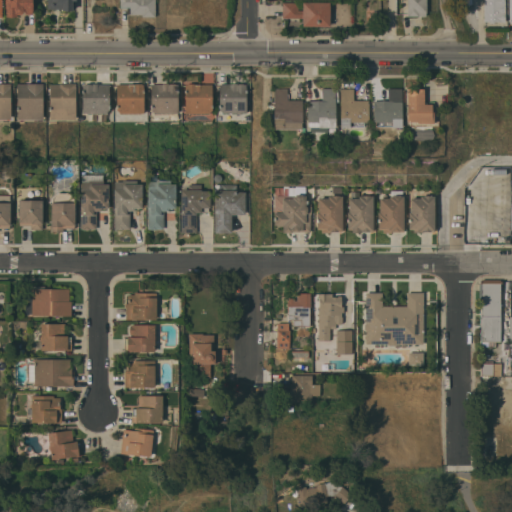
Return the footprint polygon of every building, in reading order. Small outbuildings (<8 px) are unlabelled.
[(4,2),(4,0),(33,0),(33,11),(24,11),(22,13),(21,14),(20,14),(18,14),(17,14),(17,16),(6,16),(6,2),(4,2)] [(48,9),(47,0),(76,0),(76,1),(72,1),(73,10),(62,10),(62,8),(48,9)] [(155,0),(155,16),(142,16),(142,14),(130,14),(130,8),(120,8),(120,0),(155,0)] [(402,3),(402,0),(426,0),(427,12),(426,12),(426,16),(408,16),(408,3),(402,3)] [(484,0),(501,0),(501,17),(484,17),(484,0)] [(330,26),(303,26),(302,18),(282,18),(282,2),(298,2),(298,10),(302,10),(302,2),(329,2),(330,26)] [(0,83),(10,83),(10,119),(0,119),(0,83)] [(17,84),(27,84),(27,83),(43,83),(43,119),(17,119),(17,84)] [(49,84),(59,84),(59,83),(75,83),(75,119),(49,119),(49,84)] [(107,113),(82,113),(82,84),(85,84),(91,84),(92,84),(92,83),(97,83),(97,84),(109,84),(109,109),(107,112),(107,113)] [(151,84),(162,84),(162,83),(168,83),(175,83),(175,84),(178,84),(178,113),(153,113),(153,112),(151,109),(151,84)] [(185,113),(185,84),(187,84),(187,83),(194,83),(194,84),(212,84),(212,109),(210,113),(185,113)] [(219,84),(230,84),(230,83),(236,83),(236,84),(238,84),(238,83),(243,83),(243,84),(246,84),(246,113),(222,113),(222,112),(219,110),(219,84)] [(116,84),(144,84),(144,113),(119,113),(119,112),(116,109),(116,84)] [(273,88),(287,88),(287,100),(302,99),(302,122),(301,122),(301,128),(275,129),(275,127),(274,127),(273,88)] [(327,127),(327,131),(316,131),(316,126),(308,127),(308,121),(307,121),(307,101),(322,101),(321,88),(335,88),(335,89),(338,89),(338,101),(334,101),(335,127),(327,127)] [(340,88),(353,88),(353,100),(368,100),(368,122),(350,122),(350,127),(340,127),(340,88)] [(402,127),(375,127),(375,122),(373,122),(373,101),(386,101),(386,92),(388,92),(388,88),(401,88),(402,127)] [(407,88),(423,88),(423,104),(431,104),(431,111),(433,111),(433,123),(416,123),(416,121),(407,121),(407,88)] [(81,181),(81,174),(103,174),(103,184),(108,184),(109,207),(105,207),(105,209),(101,209),(101,210),(96,210),(96,228),(81,228),(81,181)] [(148,181),(149,181),(149,175),(157,175),(157,180),(170,180),(170,179),(176,179),(176,208),(172,208),(172,209),(168,209),(168,210),(163,210),(163,229),(148,229),(148,181)] [(114,182),(122,182),(122,180),(137,180),(137,184),(142,184),(142,208),(139,208),(139,209),(135,209),(135,210),(130,210),(130,229),(114,229),(114,182)] [(201,184),(201,191),(210,191),(210,207),(208,207),(208,212),(196,212),(197,232),(181,233),(181,214),(181,189),(189,189),(189,184),(201,184)] [(215,232),(215,185),(237,185),(237,191),(245,191),(245,214),(231,214),(231,232),(215,232)] [(284,198),(284,187),(303,187),(303,195),(306,195),(306,200),(308,200),(308,212),(310,212),(310,231),(292,231),(292,232),(283,232),(283,226),(278,226),(276,224),(274,224),(274,204),(283,204),(283,198),(284,198)] [(391,196),(391,190),(402,190),(402,196),(404,196),(404,231),(392,231),(392,232),(383,232),(383,229),(378,229),(378,228),(378,212),(379,212),(379,198),(389,198),(389,196),(391,196)] [(75,228),(63,228),(63,232),(51,232),(51,202),(52,202),(52,198),(53,196),(55,194),(58,193),(68,193),(71,194),(72,196),(74,198),(74,202),(75,202),(75,228)] [(342,231),(329,231),(329,232),(321,232),(321,229),(317,229),(317,228),(316,228),(316,212),(318,212),(318,198),(328,198),(328,196),(332,196),(332,195),(339,195),(339,196),(342,196),(342,231)] [(373,231),(361,231),(361,232),(352,232),(352,229),(348,229),(348,228),(347,228),(347,212),(349,212),(349,198),(359,198),(359,196),(362,196),(362,195),(370,195),(370,196),(373,196),(373,231)] [(434,231),(421,231),(421,232),(413,232),(413,229),(409,229),(409,228),(409,212),(410,212),(410,198),(420,198),(420,196),(424,196),(424,195),(431,195),(431,196),(434,196),(434,231)] [(42,200),(42,229),(30,229),(30,225),(19,225),(19,222),(19,200),(42,200)] [(0,202),(10,202),(10,227),(0,227),(0,202)] [(481,341),(481,303),(479,303),(479,283),(480,283),(480,281),(481,281),(481,279),(500,279),(500,281),(502,281),(502,303),(500,303),(501,341),(481,341)] [(32,315),(32,313),(31,313),(31,300),(28,300),(28,295),(32,295),(32,288),(69,288),(69,300),(72,300),(71,315),(32,315)] [(156,292),(156,319),(126,319),(126,307),(125,307),(125,303),(128,303),(128,294),(134,294),(134,292),(156,292)] [(423,344),(397,344),(396,345),(389,345),(388,344),(366,344),(366,331),(364,329),(364,324),(366,322),(366,292),(382,292),(382,306),(407,306),(407,292),(423,293),(423,344)] [(310,326),(293,326),(293,320),(288,320),(288,315),(288,306),(287,306),(287,298),(294,298),(294,300),(296,300),(296,293),(310,293),(310,326)] [(319,293),(332,293),(332,296),(341,296),(341,306),(344,306),(344,312),(341,312),(341,316),(342,316),(342,318),(343,318),(343,321),(342,321),(342,323),(341,323),(341,324),(337,324),(337,323),(336,323),(336,325),(330,325),(330,340),(318,340),(319,293)] [(289,323),(288,330),(290,330),(289,348),(277,348),(277,322),(289,323)] [(41,323),(65,323),(65,334),(72,334),(72,350),(41,350),(41,323)] [(155,324),(155,351),(127,351),(127,350),(124,350),(125,338),(127,338),(127,336),(130,336),(130,325),(131,325),(131,324),(155,324)] [(337,343),(336,330),(352,330),(352,343),(352,354),(337,354),(337,343)] [(189,333),(202,333),(202,334),(214,334),(214,350),(217,350),(217,363),(210,363),(210,377),(199,377),(199,375),(192,375),(192,363),(189,363),(189,333)] [(497,360),(486,360),(486,358),(482,358),(482,344),(487,344),(487,342),(498,342),(497,360)] [(335,346),(335,354),(326,354),(326,346),(335,346)] [(409,364),(409,352),(423,352),(423,364),(409,364)] [(34,385),(34,380),(28,380),(28,364),(34,364),(34,358),(70,359),(70,368),(73,368),(73,386),(34,385)] [(125,371),(126,371),(126,362),(133,362),(133,360),(154,360),(155,387),(125,387),(125,371)] [(481,363),(493,363),(493,376),(481,375),(481,363)] [(312,375),(312,384),(320,384),(320,395),(312,395),(312,402),(290,402),(290,404),(283,404),(283,389),(290,389),(290,383),(292,383),(292,375),(312,375)] [(204,397),(188,396),(188,388),(205,388),(204,397)] [(31,422),(31,395),(53,395),(53,397),(60,397),(60,406),(62,406),(62,422),(31,422)] [(163,422),(131,422),(131,415),(132,415),(132,408),(135,408),(135,407),(138,407),(138,395),(163,395),(163,422)] [(120,453),(123,429),(133,430),(134,427),(153,429),(151,456),(120,453)] [(48,432),(72,429),(73,441),(77,441),(78,449),(82,449),(82,455),(51,459),(48,432)] [(327,496),(328,502),(319,503),(319,502),(307,505),(307,506),(299,508),(298,503),(300,502),(297,487),(305,486),(306,488),(316,486),(315,484),(333,480),(351,494),(344,504),(332,495),(327,496)]
